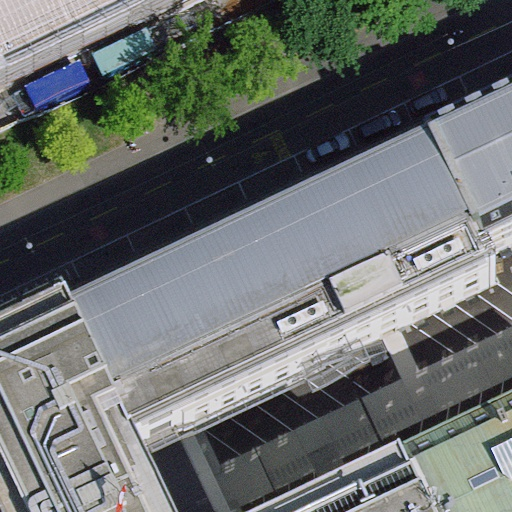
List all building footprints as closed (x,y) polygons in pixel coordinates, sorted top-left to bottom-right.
[(0,0),(0,73),(153,0),(0,0)] [(511,112),(427,152),(483,262),(511,248),(511,112)] [(495,285),(483,262),(427,152),(316,205),(145,286),(68,323),(132,456),(495,285)] [(0,511),(139,511),(155,505),(132,456),(68,323),(0,355),(0,511)] [(511,511),(511,428),(402,480),(417,511),(511,511)] [(353,505),(337,511),(417,511),(402,480),(353,505)]
